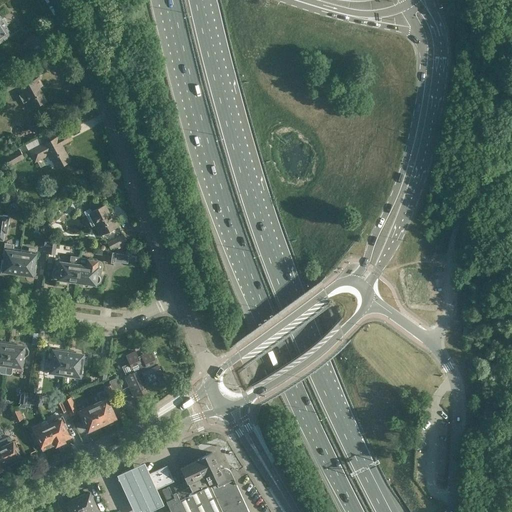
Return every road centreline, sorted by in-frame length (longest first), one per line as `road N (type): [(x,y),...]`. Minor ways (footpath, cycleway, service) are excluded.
road 1 (motorway): [(387,511),(267,243),(199,0)]
road 2 (motorway): [(168,0),(235,244),(352,511)]
road 3 (residential): [(182,300),(97,86),(50,0)]
road 4 (primary): [(366,296),(408,205),(430,129),(441,51),(420,0)]
road 5 (primary): [(421,43),(407,156),(364,264),(347,279)]
road 6 (secondary): [(0,511),(220,409)]
road 7 (secondary): [(207,386),(116,444),(0,498)]
road 8 (unclassified): [(434,344),(449,311),(458,221),(511,158)]
road 9 (residential): [(182,300),(121,321),(0,307)]
road 10 (unclassified): [(453,511),(457,390),(434,344)]
road 11 (primary): [(347,279),(212,374)]
road 12 (primary): [(246,400),(324,349),(366,302)]
